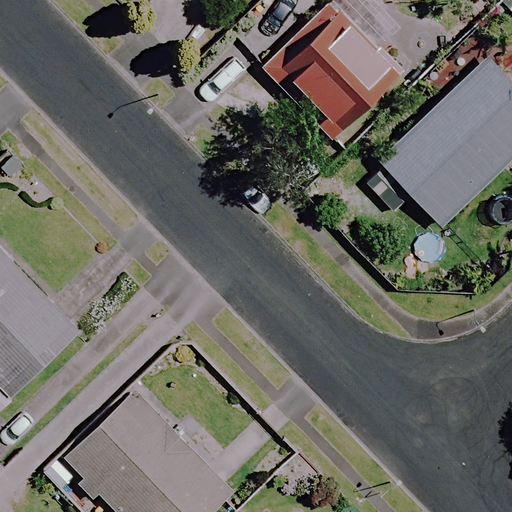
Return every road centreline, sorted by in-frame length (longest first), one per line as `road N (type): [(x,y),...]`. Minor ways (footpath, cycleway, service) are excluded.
road 1 (residential): [(420,443),(0,13)]
road 2 (residential): [(511,355),(420,443)]
